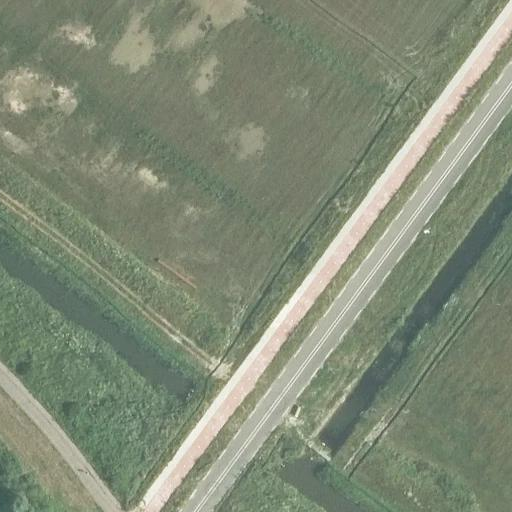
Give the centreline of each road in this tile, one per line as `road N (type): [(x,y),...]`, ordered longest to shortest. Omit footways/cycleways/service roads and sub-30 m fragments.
road 1 (unclassified): [(195,511),(511,81)]
road 2 (track): [(0,195),(239,387)]
